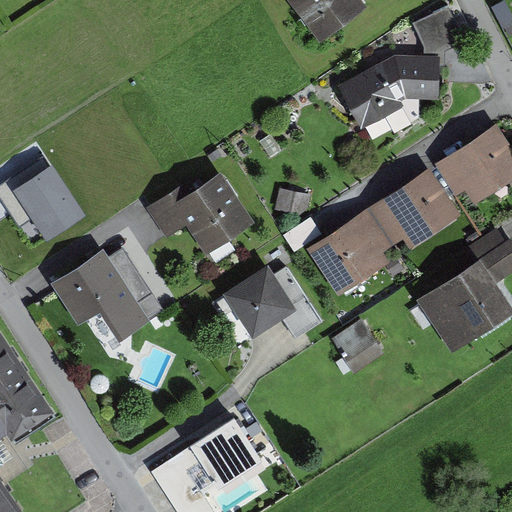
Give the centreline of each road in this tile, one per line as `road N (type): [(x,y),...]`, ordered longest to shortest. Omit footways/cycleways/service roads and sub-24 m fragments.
road 1 (residential): [(0,278),(148,511)]
road 2 (residential): [(511,102),(319,227)]
